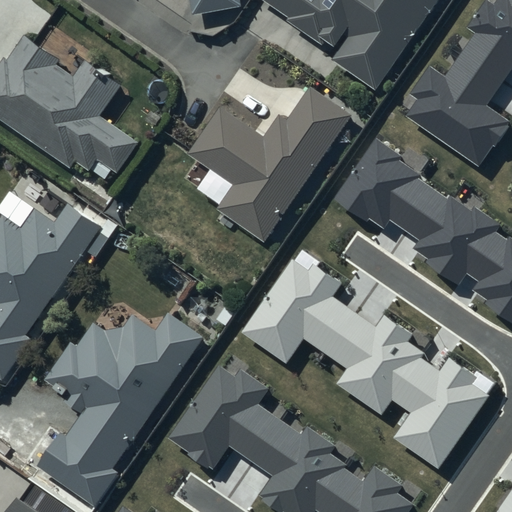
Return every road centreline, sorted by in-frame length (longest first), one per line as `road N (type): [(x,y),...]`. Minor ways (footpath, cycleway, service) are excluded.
road 1 (residential): [(359,233),(511,348)]
road 2 (residential): [(433,511),(511,396)]
road 3 (residential): [(109,0),(212,73)]
